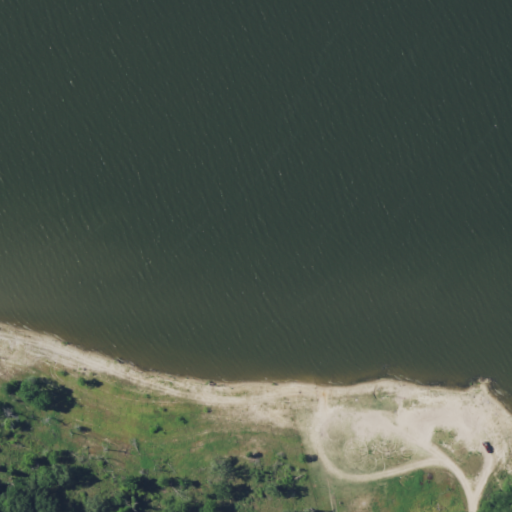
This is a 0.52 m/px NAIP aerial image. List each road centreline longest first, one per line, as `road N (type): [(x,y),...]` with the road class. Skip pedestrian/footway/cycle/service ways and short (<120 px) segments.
road 1 (residential): [(477,501),(465,477),(400,414),(325,412),(319,429),(329,464),(363,479),(446,457)]
road 2 (residential): [(477,511),(498,456),(494,426),(447,408),(400,414)]
